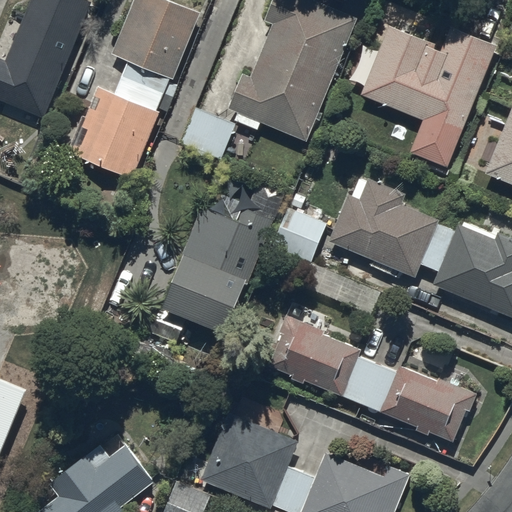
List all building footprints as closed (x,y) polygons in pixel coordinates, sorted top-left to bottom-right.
[(29,0),(7,56),(0,53),(0,95),(47,115),(94,0),(29,0)] [(115,90),(99,85),(72,149),(136,175),(161,107),(158,105),(171,74),(175,75),(202,9),(180,0),(133,0),(113,51),(131,56),(115,90)] [(322,0),(272,0),(266,18),(274,21),(254,74),(245,70),(231,104),(308,138),(358,15),(322,0)] [(390,23),(363,93),(423,116),(411,148),(449,163),(496,41),(451,24),(442,47),(436,45),(438,41),(390,23)] [(237,122),(196,104),(180,143),(220,160),(237,122)] [(511,109),(488,167),(511,178),(511,109)] [(362,195),(352,190),(331,237),(416,275),(443,215),(406,199),(409,190),(368,177),(362,195)] [(307,194),(295,190),(274,244),(311,259),(326,221),(300,210),(307,194)] [(197,251),(185,246),(161,303),(228,330),(275,217),(244,204),(239,217),(215,207),(197,251)] [(497,235),(459,223),(435,281),(511,312),(511,234),(499,230),(497,235)] [(382,288),(313,259),(303,282),(359,306),(359,307),(360,308),(360,309),(361,309),(361,310),(362,310),(362,311),(363,311),(363,312),(364,312),(364,313),(365,313),(365,314),(366,314),(367,314),(367,315),(368,315),(369,315),(369,316),(370,316),(382,288)] [(187,314),(162,304),(152,329),(178,339),(187,314)] [(285,330),(269,362),(456,438),(468,406),(471,408),(477,392),(440,375),(438,379),(402,363),(398,370),(360,353),(364,348),(324,330),(326,327),(289,313),(281,329),(285,330)] [(0,450),(26,389),(0,378),(0,450)] [(229,409),(200,477),(272,506),(274,502),(299,511),(394,511),(410,473),(390,464),(384,474),(326,450),(315,475),(289,464),(297,439),(229,409)] [(58,493),(37,509),(39,511),(129,511),(122,502),(155,478),(126,440),(96,463),(87,451),(49,480),(58,493)] [(177,478),(162,511),(202,511),(211,492),(177,478)]
